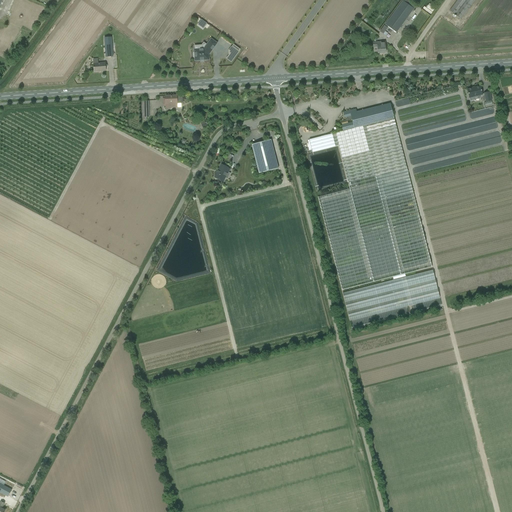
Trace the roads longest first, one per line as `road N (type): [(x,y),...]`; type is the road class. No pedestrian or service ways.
road 1 (unclassified): [(17,511),(215,137),(282,114)]
road 2 (unclassified): [(385,511),(282,114)]
road 3 (tertiary): [(0,96),(273,78)]
road 4 (tertiary): [(273,78),(511,62)]
